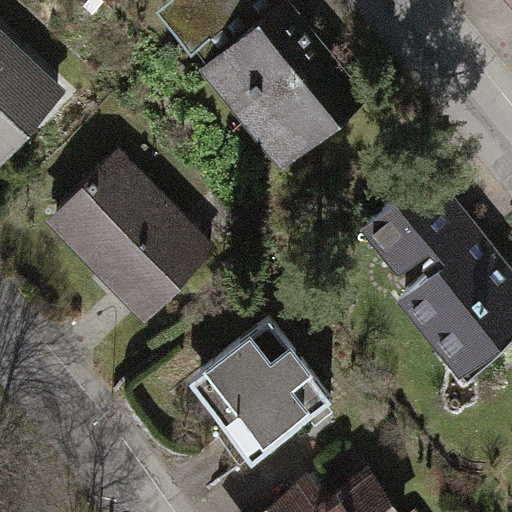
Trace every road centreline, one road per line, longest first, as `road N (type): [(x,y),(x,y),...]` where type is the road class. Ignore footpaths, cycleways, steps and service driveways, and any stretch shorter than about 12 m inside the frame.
road 1 (residential): [(139,511),(32,365),(0,336)]
road 2 (residential): [(511,145),(389,0)]
